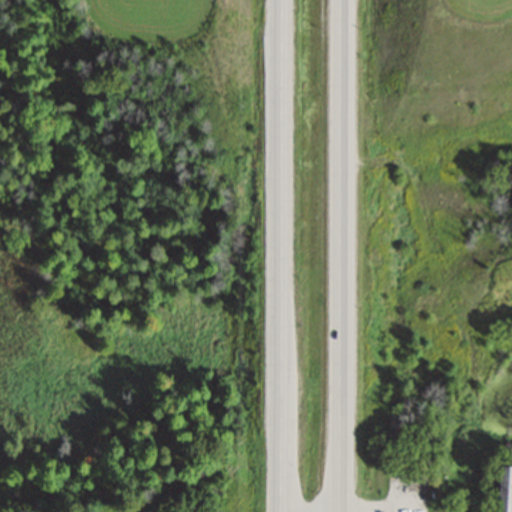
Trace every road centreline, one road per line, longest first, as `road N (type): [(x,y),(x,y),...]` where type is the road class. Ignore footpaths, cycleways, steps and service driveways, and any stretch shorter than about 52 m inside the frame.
road 1 (trunk): [(338,511),(337,0)]
road 2 (trunk): [(280,0),(279,511)]
